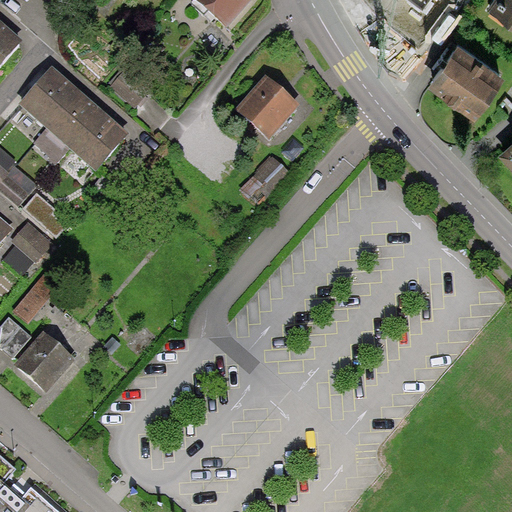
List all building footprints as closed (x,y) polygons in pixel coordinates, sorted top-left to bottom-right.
[(193,0),(189,6),(223,33),(248,0),(193,0)] [(511,0),(487,0),(488,0),(511,17),(511,0)] [(0,67),(22,42),(0,22),(0,67)] [(474,107),(501,71),(459,40),(432,76),(474,107)] [(46,128),(78,91),(53,70),(21,106),(46,128)] [(235,117),(264,142),(294,108),(264,82),(235,117)] [(103,113),(78,91),(46,128),(71,150),(103,113)] [(130,137),(103,113),(71,150),(98,174),(130,137)] [(511,133),(499,145),(511,160),(511,133)] [(278,158),(243,187),(260,207),(295,178),(278,158)] [(0,164),(0,191),(20,209),(39,186),(17,167),(11,174),(0,164)] [(0,249),(13,234),(0,223),(0,249)] [(2,259),(26,278),(54,244),(30,225),(2,259)] [(45,277),(16,311),(28,322),(58,287),(45,277)] [(9,319),(0,330),(0,347),(14,359),(32,338),(9,319)] [(45,332),(15,367),(47,395),(78,361),(64,349),(45,332)] [(0,511),(15,511),(25,502),(3,484),(11,473),(0,462),(0,511)] [(36,511),(25,502),(15,511),(36,511)]
